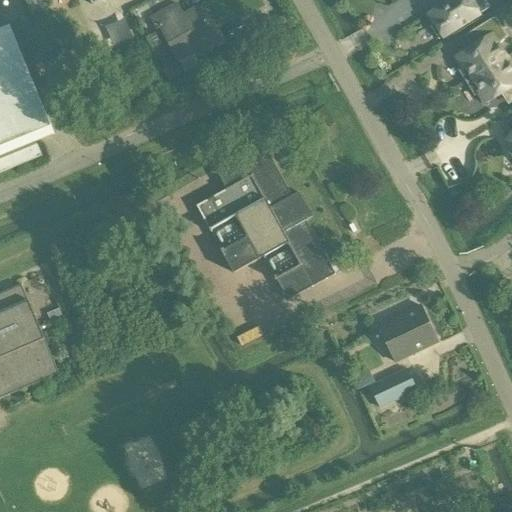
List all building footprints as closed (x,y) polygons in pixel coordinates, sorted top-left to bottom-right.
[(443,0),(445,3),(427,15),(434,25),(430,27),(439,40),(479,15),(471,2),(472,0),(443,0)] [(205,22),(199,12),(185,20),(177,4),(150,19),(156,30),(160,28),(175,56),(189,49),(191,53),(215,40),(207,26),(209,25),(206,21),(205,22)] [(457,70),(466,84),(507,58),(498,45),(504,39),(491,19),(466,35),(473,46),(454,58),(461,68),(457,70)] [(0,174),(42,157),(36,142),(54,135),(9,26),(0,29),(0,174)] [(170,54),(161,31),(149,35),(157,58),(170,54)] [(511,66),(507,58),(466,84),(474,97),(478,95),(484,105),(502,94),(509,105),(511,102),(511,66)] [(198,205),(222,253),(233,273),(288,243),(301,266),(275,280),(286,300),(334,274),(305,220),(312,217),(299,193),(292,196),(264,145),(216,170),(226,189),(198,205)] [(0,399),(59,374),(21,285),(0,293),(0,399)] [(378,326),(396,363),(438,343),(420,306),(378,326)] [(370,387),(380,409),(416,391),(406,370),(370,387)]
